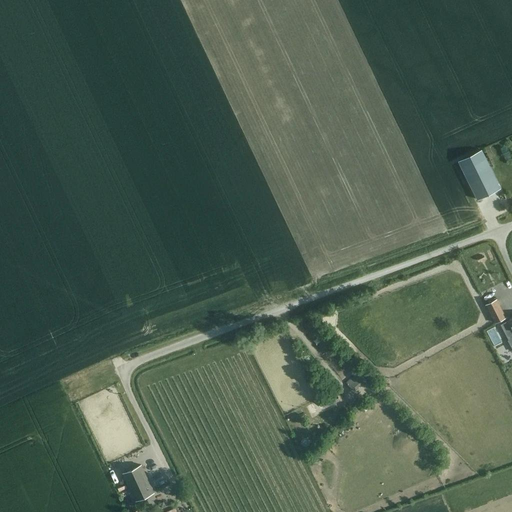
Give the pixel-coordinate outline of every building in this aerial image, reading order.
[(481,149),(458,161),(477,199),(500,188),(481,149)] [(495,323),(506,317),(496,299),(486,304),(495,323)] [(484,326),(488,334),(496,330),(492,322),(484,326)] [(337,393),(321,402),(324,408),(340,399),(337,393)] [(141,465),(123,473),(135,500),(154,492),(141,465)]
